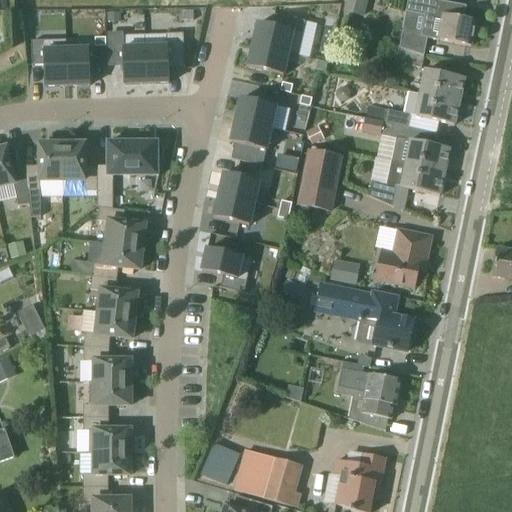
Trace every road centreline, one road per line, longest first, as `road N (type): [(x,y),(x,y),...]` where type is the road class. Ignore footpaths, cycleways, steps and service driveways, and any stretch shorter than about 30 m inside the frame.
road 1 (residential): [(415,511),(511,49)]
road 2 (residential): [(164,511),(173,286),(205,111)]
road 3 (residential): [(205,111),(0,116)]
